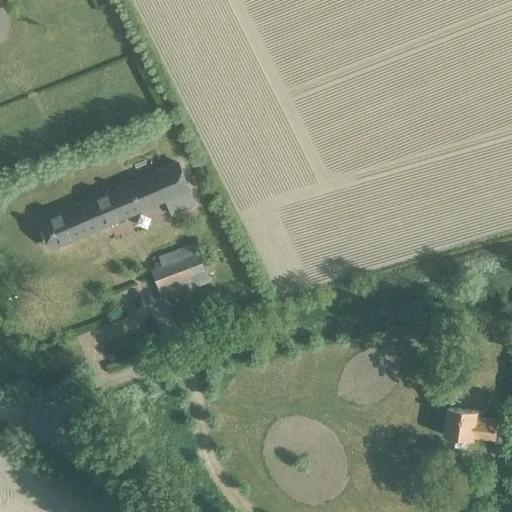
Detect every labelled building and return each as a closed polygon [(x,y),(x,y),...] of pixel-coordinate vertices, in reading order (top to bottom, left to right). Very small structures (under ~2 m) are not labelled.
[(177,162),(128,183),(140,209),(164,199),(170,214),(195,204),(177,162)] [(128,183),(45,219),(56,245),(140,209),(128,183)] [(59,266),(72,289),(131,256),(118,232),(59,266)] [(159,290),(206,270),(198,252),(151,272),(159,290)] [(508,442),(510,421),(481,418),(482,410),(448,406),(444,436),(474,439),(474,435),(495,437),(494,441),(508,442)]
